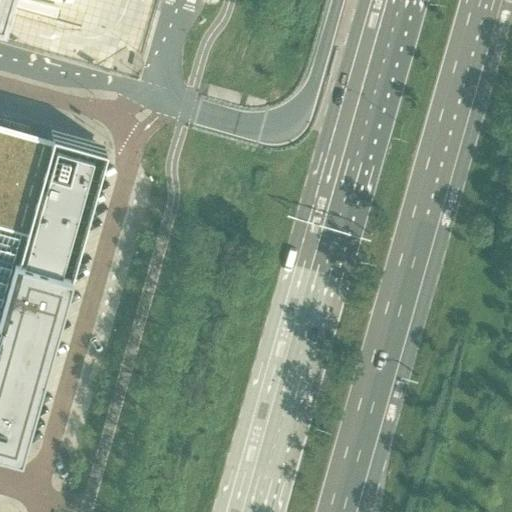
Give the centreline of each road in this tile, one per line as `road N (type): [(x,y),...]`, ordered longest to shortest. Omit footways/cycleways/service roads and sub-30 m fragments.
road 1 (secondary): [(342,511),(487,0)]
road 2 (secondary): [(395,0),(253,511)]
road 3 (unclassified): [(40,491),(125,177)]
road 4 (secondary): [(337,0),(295,111),(261,125),(177,105)]
road 5 (unclassified): [(155,98),(0,55)]
road 6 (unclassified): [(0,84),(97,111),(133,149)]
